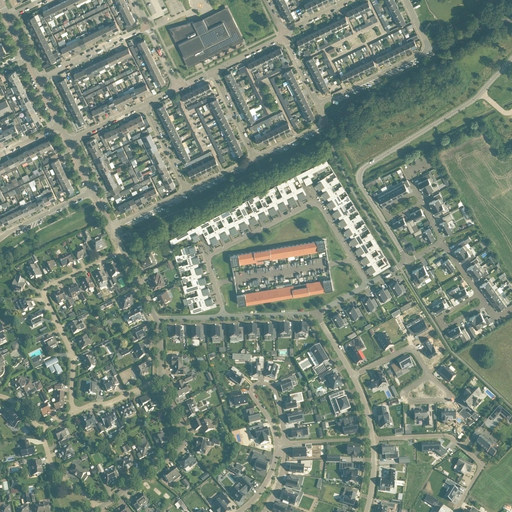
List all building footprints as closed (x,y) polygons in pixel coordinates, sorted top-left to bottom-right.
[(63,10),(69,8),(65,0),(60,3),(63,10)] [(282,10),(288,7),(286,1),(279,4),(282,10)] [(307,11),(313,8),(310,1),(304,4),(307,11)] [(366,10),(371,8),(368,1),(362,4),(366,10)] [(391,10),(398,7),(395,1),(388,5),(391,10)] [(58,13),(63,10),(60,3),(54,6),(58,13)] [(122,13),(130,9),(127,4),(120,7),(122,13)] [(360,13),(366,10),(362,4),(357,6),(360,13)] [(55,15),(58,13),(54,6),(49,8),(54,18),(56,17),(55,15)] [(355,16),(360,13),(357,6),(352,9),(355,16)] [(284,15),(291,12),(288,7),(282,10),(284,15)] [(394,15),(400,12),(398,7),(391,10),(394,15)] [(48,21),(54,18),(49,8),(43,11),(48,21)] [(125,18),(132,15),(130,9),(122,13),(125,18)] [(241,39),(226,9),(203,20),(195,24),(193,21),(187,23),(188,23),(171,28),(175,35),(173,35),(176,42),(178,41),(179,43),(178,43),(189,65),(210,55),(232,44),(241,39)] [(349,18),(355,16),(352,9),(346,12),(349,18)] [(284,15),(287,21),(290,19),(291,20),(290,21),(297,18),(297,17),(294,19),(291,12),(284,15)] [(396,21),(403,17),(400,12),(394,15),(396,21)] [(128,24),(125,25),(127,29),(134,25),(132,22),(135,20),(132,15),(125,18),(127,23),(128,24)] [(369,18),(372,23),(378,21),(375,15),(369,18)] [(30,25),(37,21),(34,16),(27,19),(30,25)] [(349,24),(347,21),(345,16),(340,19),(343,26),(349,24)] [(399,26),(406,23),(403,17),(396,21),(399,26)] [(338,29),(343,26),(340,19),(334,22),(338,29)] [(33,30),(40,27),(37,21),(30,25),(33,30)] [(119,28),(117,24),(116,21),(110,24),(113,31),(119,28)] [(332,32),(338,29),(334,22),(329,24),(332,32)] [(108,34),(113,31),(110,24),(104,26),(108,34)] [(327,34),(332,32),(329,24),(324,27),(327,34)] [(103,36),(108,34),(104,26),(99,29),(103,36)] [(404,35),(410,32),(407,26),(401,29),(401,30),(403,32),(404,35)] [(35,36),(43,32),(40,27),(33,30),(35,36)] [(322,37),(327,34),(324,27),(318,30),(322,37)] [(97,39),(103,36),(99,29),(94,32),(97,39)] [(316,39),(322,37),(318,30),(313,32),(316,39)] [(38,41),(45,37),(43,32),(35,36),(38,41)] [(88,34),(88,35),(87,32),(85,33),(86,36),(83,37),(86,44),(92,42),(88,34)] [(92,42),(97,39),(94,32),(88,34),(92,42)] [(311,42),(316,39),(313,32),(307,35),(311,42)] [(83,37),(82,34),(79,35),(76,37),(76,38),(81,47),(86,44),(83,37)] [(417,46),(414,39),(418,37),(417,34),(407,39),(408,42),(411,49),(417,46)] [(305,44),(311,42),(307,35),(302,38),(305,44)] [(41,46),(48,43),(45,37),(38,41),(41,46)] [(76,50),(81,47),(76,38),(71,40),(76,50)] [(299,48),(305,44),(302,38),(297,40),(298,43),(297,44),(297,43),(296,43),(300,50),(299,48)] [(134,48),(135,51),(140,48),(147,45),(144,39),(137,43),(139,45),(134,48),(132,45),(130,46),(132,49),(134,48)] [(70,52),(76,50),(71,40),(66,43),(70,52)] [(65,55),(70,52),(66,43),(65,42),(60,45),(65,55)] [(406,51),(411,49),(408,42),(403,45),(406,51)] [(48,43),(41,46),(43,52),(50,48),(48,43)] [(143,54),(150,50),(147,45),(140,48),(143,54)] [(401,54),(406,51),(403,45),(397,47),(401,54)] [(126,57),(131,54),(132,54),(128,47),(123,50),(126,57)] [(282,48),(281,48),(280,47),(275,50),(278,57),(284,54),(282,51),(283,50),(282,48)] [(395,57),(401,54),(397,47),(392,50),(395,57)] [(46,57),(53,54),(50,48),(43,52),(46,57)] [(126,57),(123,50),(117,53),(121,59),(122,63),(128,60),(126,57)] [(145,59),(152,56),(150,50),(143,54),(145,59)] [(273,59),(278,57),(275,50),(270,53),(273,59)] [(390,59),(395,57),(392,50),(387,52),(390,59)] [(55,57),(59,55),(57,52),(54,53),(53,54),(46,57),(49,63),(56,59),(55,57)] [(385,62),(390,59),(387,52),(381,55),(385,62)] [(115,62),(121,59),(117,53),(112,55),(115,62)] [(267,62),(273,59),(270,53),(264,55),(267,62)] [(112,55),(106,58),(110,65),(115,62),(112,55)] [(262,65),(267,62),(264,55),(259,58),(262,65)] [(379,65),(385,62),(381,55),(376,58),(379,65)] [(148,64),(155,61),(152,56),(145,59),(148,64)] [(309,65),(316,62),(313,57),(306,60),(309,65)] [(104,67),(110,65),(106,58),(101,60),(104,67)] [(257,67),(262,65),(259,58),(253,61),(257,67)] [(376,66),(374,61),(373,59),(367,62),(371,69),(376,66)] [(99,70),(104,67),(101,60),(96,63),(99,70)] [(151,70),(158,66),(155,61),(148,64),(151,70)] [(251,70),(257,67),(253,61),(248,63),(251,70)] [(311,71),(318,67),(316,62),(309,65),(311,71)] [(365,71),(371,69),(367,62),(362,65),(365,71)] [(94,73),(99,70),(96,63),(90,66),(94,73)] [(247,70),(245,65),(239,68),(240,70),(238,72),(239,74),(242,73),(247,70)] [(360,74),(365,71),(362,65),(357,67),(360,74)] [(95,75),(94,73),(90,66),(85,68),(88,75),(91,74),(92,77),(95,75)] [(153,75),(160,72),(158,66),(151,70),(153,75)] [(314,76),(321,73),(318,67),(311,71),(314,76)] [(355,77),(360,74),(357,67),(351,70),(355,77)] [(84,81),(87,80),(86,77),(88,75),(85,68),(79,71),(83,78),(84,81)] [(234,77),(231,70),(233,69),(226,72),(226,73),(227,72),(227,73),(224,75),(227,80),(234,77)] [(287,77),(294,74),(291,69),(284,72),(287,77)] [(349,79),(355,77),(351,70),(346,72),(349,79)] [(11,80),(18,77),(15,71),(8,74),(11,80)] [(83,78),(79,71),(74,74),(77,81),(83,78)] [(154,81),(156,80),(163,77),(160,72),(153,75),(152,76),(154,81)] [(344,82),(349,79),(346,72),(340,75),(344,82)] [(317,82),(323,78),(321,73),(314,76),(317,82)] [(290,83),(296,79),(294,74),(287,77),(290,83)] [(13,86),(21,82),(18,77),(11,80),(13,86)] [(163,77),(156,80),(159,86),(166,82),(163,77)] [(230,86),(237,82),(234,77),(227,80),(230,86)] [(60,87),(67,84),(65,78),(58,82),(60,87)] [(127,86),(124,80),(123,78),(117,80),(118,83),(122,81),(125,87),(127,86)] [(319,87),(326,84),(323,78),(317,82),(319,87)] [(292,88),(299,85),(296,79),(290,83),(292,88)] [(232,91),(239,88),(243,86),(240,81),(237,82),(230,86),(232,91)] [(16,92),(24,88),(21,82),(13,86),(16,92)] [(210,83),(209,83),(209,82),(203,85),(206,92),(212,89),(210,86),(211,85),(210,83)] [(140,86),(144,93),(149,90),(146,83),(140,86)] [(63,92),(70,89),(67,84),(60,87),(63,92)] [(326,84),(319,87),(322,92),(329,89),(326,84)] [(201,95),(206,92),(203,85),(198,88),(201,95)] [(295,94),(302,90),(299,85),(292,88),(295,94)] [(138,96),(144,93),(140,86),(135,89),(138,96)] [(7,96),(9,95),(8,92),(12,90),(11,87),(6,89),(4,91),(7,96)] [(17,99),(27,94),(24,88),(16,92),(14,93),(17,99)] [(196,97),(201,95),(198,88),(192,90),(196,97)] [(235,96),(242,93),(239,88),(232,91),(235,96)] [(66,98),(73,94),(70,89),(63,92),(66,98)] [(130,92),(129,92),(128,89),(123,92),(124,94),(128,101),(133,98),(130,92)] [(133,98),(138,96),(135,89),(130,92),(133,98)] [(190,100),(196,97),(192,90),(187,93),(190,100)] [(297,99),(304,96),(302,90),(295,94),(297,99)] [(511,90),(503,96),(505,99),(511,94),(511,90)] [(185,102),(190,100),(187,93),(181,96),(185,102)] [(238,102),(244,99),(242,93),(235,96),(238,102)] [(19,104),(30,100),(27,94),(17,99),(19,104)] [(68,103),(75,100),(73,94),(66,98),(68,103)] [(122,104),(128,101),(124,94),(119,97),(122,104)] [(300,104),(307,101),(304,96),(297,99),(300,104)] [(117,106),(122,104),(119,97),(113,99),(117,106)] [(212,107),(219,104),(216,98),(205,104),(208,109),(212,107)] [(113,99),(110,101),(109,99),(107,100),(111,109),(117,106),(113,99)] [(240,107),(247,104),(244,99),(238,102),(240,107)] [(22,110),(32,105),(30,100),(19,104),(22,110)] [(71,109),(78,105),(75,100),(68,103),(71,109)] [(111,109),(107,100),(104,101),(105,103),(103,105),(106,112),(111,109)] [(303,110),(309,106),(307,101),(300,104),(303,110)] [(166,110),(164,104),(160,106),(160,105),(157,106),(158,107),(157,108),(160,113),(166,110)] [(215,113),(222,109),(219,104),(212,107),(215,113)] [(243,113),(250,109),(247,104),(240,107),(243,113)] [(27,115),(35,111),(32,105),(22,110),(25,116),(27,115)] [(74,114),(81,111),(78,105),(71,109),(74,114)] [(101,114),(97,107),(96,105),(90,107),(95,117),(101,114)] [(101,114),(106,112),(103,105),(97,107),(101,114)] [(305,115),(312,112),(309,106),(303,110),(305,115)] [(218,118),(224,115),(222,109),(215,113),(218,118)] [(246,118),(252,115),(250,109),(243,113),(246,118)] [(162,119),(169,115),(166,110),(160,113),(162,119)] [(30,120),(38,117),(35,111),(27,115),(30,120)] [(76,119),(83,116),(81,111),(74,114),(76,119)] [(312,112),(305,115),(308,121),(315,117),(312,112)] [(140,127),(145,126),(149,123),(146,118),(143,120),(141,115),(136,118),(139,124),(140,127)] [(165,124),(172,121),(169,115),(162,119),(165,124)] [(220,123),(227,120),(224,115),(218,118),(220,123)] [(248,124),(255,120),(252,115),(246,118),(248,124)] [(83,116),(76,119),(79,125),(86,122),(83,116)] [(9,127),(12,135),(18,132),(15,125),(16,124),(18,123),(16,117),(13,119),(14,121),(10,124),(9,123),(7,124),(9,127)] [(38,117),(30,120),(21,125),(24,131),(27,129),(26,127),(29,125),(31,128),(41,123),(38,117)] [(134,127),(139,124),(136,118),(131,120),(134,127)] [(129,129),(134,127),(131,120),(125,123),(129,129)] [(223,129),(230,125),(227,120),(220,123),(223,129)] [(168,129),(174,126),(172,121),(165,124),(168,129)] [(291,129),(289,124),(288,122),(282,125),(286,132),(291,129)] [(123,132),(129,129),(125,123),(120,125),(123,132)] [(120,133),(123,132),(120,125),(115,128),(118,135),(120,133)] [(226,134),(232,131),(230,125),(223,129),(226,134)] [(280,134),(286,132),(282,125),(277,127),(280,134)] [(170,135),(177,132),(174,126),(168,129),(170,135)] [(7,138),(12,135),(9,127),(3,130),(7,138)] [(275,137),(280,134),(277,127),(272,130),(275,137)] [(113,137),(118,135),(115,128),(110,130),(113,137)] [(113,137),(110,130),(105,133),(108,140),(111,138),(112,141),(115,140),(113,137)] [(270,139),(275,137),(272,130),(266,133),(270,139)] [(228,139),(235,136),(232,131),(226,134),(228,139)] [(173,140),(180,137),(177,132),(170,135),(173,140)] [(143,143),(153,139),(150,133),(145,135),(143,136),(140,138),(143,143)] [(264,142),(270,139),(266,133),(261,135),(264,142)] [(259,145),(264,142),(261,135),(255,138),(259,145)] [(231,145),(238,142),(235,136),(228,139),(228,140),(226,141),(228,146),(231,145)] [(175,146),(182,142),(180,137),(173,140),(175,146)] [(90,147),(98,143),(97,141),(95,142),(94,138),(87,142),(90,147)] [(148,147),(155,144),(153,139),(143,143),(145,148),(148,147)] [(52,151),(53,153),(55,152),(49,140),(44,142),(47,149),(49,152),(52,151)] [(44,150),(47,149),(44,142),(38,145),(43,154),(45,152),(44,150)] [(178,151),(185,148),(182,142),(175,146),(178,151)] [(233,150),(240,147),(238,142),(231,145),(233,150)] [(97,146),(99,145),(98,143),(90,147),(92,152),(99,149),(97,146)] [(151,152),(158,149),(155,144),(148,147),(151,152)] [(41,155),(43,154),(38,145),(33,147),(37,154),(40,153),(41,155)] [(31,157),(37,154),(33,147),(28,150),(31,157)] [(233,150),(234,151),(236,156),(243,153),(240,147),(233,150)] [(181,156),(188,153),(185,148),(178,151),(181,156)] [(95,157),(101,154),(99,149),(92,152),(95,157)] [(153,157),(160,154),(158,149),(151,152),(153,157)] [(33,161),(31,157),(28,150),(23,152),(27,162),(28,163),(33,161)] [(22,164),(27,162),(23,152),(18,155),(21,162),(22,164)] [(104,159),(107,158),(106,155),(107,154),(106,152),(101,154),(95,157),(97,162),(104,159)] [(184,162),(188,160),(190,159),(188,153),(181,156),(184,162)] [(156,163),(163,159),(160,154),(153,157),(156,163)] [(16,164),(21,162),(18,155),(13,158),(16,164)] [(100,168),(109,163),(110,163),(108,157),(107,158),(104,159),(97,162),(100,168)] [(219,164),(216,160),(215,157),(210,160),(213,167),(219,164)] [(18,168),(16,164),(13,158),(7,160),(12,170),(18,168)] [(54,167),(61,164),(58,159),(52,162),(54,167)] [(158,168),(165,165),(163,159),(156,163),(153,164),(153,165),(150,166),(152,169),(152,171),(158,168)] [(7,173),(12,170),(7,160),(2,163),(7,172),(7,173)] [(208,170),(213,167),(210,160),(204,163),(208,170)] [(311,180),(310,178),(314,176),(314,175),(313,176),(312,173),(322,168),(329,164),(327,160),(296,175),(300,183),(305,180),(307,183),(311,180)] [(102,173),(109,170),(112,168),(109,163),(100,168),(102,173)] [(202,172),(208,170),(204,163),(199,165),(202,172)] [(57,172),(64,169),(61,164),(54,167),(52,168),(55,173),(57,172)] [(161,173),(168,170),(165,165),(158,168),(161,173)] [(197,175),(202,172),(199,165),(193,168),(197,175)] [(191,178),(197,175),(193,168),(188,171),(191,178)] [(39,171),(39,172),(37,169),(32,171),(33,174),(35,177),(40,174),(39,171)] [(59,178),(66,174),(64,169),(57,172),(59,178)] [(105,178),(111,175),(109,170),(102,173),(105,178)] [(163,178),(170,175),(168,170),(161,173),(163,178)] [(107,183),(116,179),(117,179),(114,173),(111,175),(105,178),(107,183)] [(421,181),(418,183),(421,188),(433,182),(430,176),(429,173),(423,176),(420,178),(421,181)] [(59,184),(62,183),(69,180),(66,174),(59,178),(57,179),(59,184)] [(163,185),(173,180),(170,175),(163,178),(161,179),(161,180),(163,185)] [(330,187),(340,181),(336,176),(334,178),(333,178),(333,179),(334,179),(328,183),(324,178),(325,177),(317,182),(318,183),(316,184),(317,185),(316,185),(318,188),(319,188),(319,189),(321,188),(323,191),(330,187)] [(306,194),(302,186),(302,187),(297,189),(293,182),(295,180),(294,177),(287,180),(292,192),(293,191),(296,199),(300,197),(301,199),(306,197),(305,195),(306,194)] [(110,188),(119,184),(116,179),(107,183),(110,188)] [(375,179),(365,184),(367,187),(377,182),(375,179)] [(403,180),(398,183),(403,194),(409,191),(406,187),(410,185),(407,179),(404,181),(403,180)] [(62,189),(71,185),(69,180),(62,183),(63,186),(60,187),(62,189)] [(164,187),(167,186),(168,189),(175,185),(173,180),(163,185),(160,186),(157,188),(160,193),(163,191),(161,188),(164,186),(164,187)] [(296,199),(293,191),(292,192),(287,194),(283,187),(286,185),(284,181),(277,185),(283,196),(287,204),(290,202),(291,204),(296,201),(295,200),(296,199)] [(439,189),(437,185),(433,187),(430,183),(433,182),(421,188),(421,189),(421,188),(424,194),(430,190),(432,193),(439,189)] [(113,194),(123,189),(121,185),(123,184),(122,183),(119,184),(110,188),(113,194)] [(403,194),(398,183),(392,186),(398,197),(403,194)] [(158,194),(155,187),(154,184),(148,187),(153,197),(158,194)] [(60,193),(63,192),(66,190),(67,193),(74,190),(71,185),(62,189),(58,191),(57,192),(56,192),(58,197),(62,196),(60,193)] [(336,196),(345,190),(342,185),(339,187),(339,188),(339,189),(333,192),(330,187),(323,191),(324,193),(322,194),(322,195),(324,198),(324,197),(325,198),(326,197),(328,200),(336,196)] [(287,204),(283,196),(277,199),(273,192),(276,190),(274,186),(267,190),(273,201),(277,209),(280,207),(281,209),(286,206),(285,205),(287,204)] [(398,197),(392,186),(387,189),(393,200),(394,200),(393,199),(398,197)] [(148,199),(153,197),(148,187),(143,189),(143,190),(148,199)] [(53,192),(51,188),(48,190),(48,188),(45,189),(51,201),(56,199),(53,192)] [(46,204),(51,201),(45,189),(43,191),(41,193),(46,204)] [(393,200),(387,189),(382,191),(388,203),(393,200)] [(143,190),(138,193),(143,202),(148,199),(143,190)] [(277,209),(273,201),(267,204),(263,197),(266,195),(264,191),(257,195),(263,206),(267,214),(271,212),(272,214),(276,211),(275,210),(277,209)] [(388,203),(382,191),(377,194),(376,192),(373,194),(377,200),(379,199),(383,206),(388,203)] [(41,206),(46,204),(41,193),(36,196),(37,198),(37,200),(41,206)] [(143,202),(138,193),(133,195),(134,197),(137,204),(143,202)] [(441,203),(438,198),(441,196),(439,193),(434,196),(435,199),(429,203),(432,208),(431,208),(444,202),(441,203)] [(341,205),(351,200),(348,194),(345,196),(345,197),(345,198),(339,202),(336,196),(328,200),(329,202),(328,203),(330,208),(332,206),(334,210),(341,205)] [(132,207),(137,204),(134,197),(133,195),(128,198),(129,200),(132,207)] [(267,214),(263,206),(258,209),(254,202),(257,200),(255,196),(248,200),(254,211),(258,219),(261,217),(262,219),(267,216),(266,215),(267,214)] [(36,209),(41,206),(37,200),(37,198),(31,200),(32,202),(36,209)] [(127,209),(132,207),(129,200),(128,198),(125,199),(125,198),(122,199),(124,202),(127,209)] [(122,199),(119,200),(119,201),(117,202),(120,208),(121,210),(122,212),(127,209),(124,202),(122,199)] [(32,202),(31,200),(26,202),(30,211),(36,209),(32,202)] [(258,219),(254,211),(248,214),(244,206),(247,205),(245,201),(238,205),(239,207),(244,216),(248,224),(251,222),(252,224),(253,223),(253,224),(256,222),(257,221),(256,219),(258,219)] [(25,214),(30,211),(26,202),(21,205),(22,207),(25,214)] [(449,211),(447,207),(444,202),(431,208),(434,214),(441,210),(443,214),(449,211)] [(22,207),(21,205),(20,204),(15,206),(17,210),(20,217),(25,214),(22,207)] [(357,209),(353,204),(351,205),(351,206),(350,206),(351,207),(345,211),(341,205),(334,210),(335,211),(333,212),(334,213),(333,213),(335,216),(336,216),(336,217),(338,216),(340,219),(347,215),(357,209)] [(235,206),(228,210),(229,212),(234,221),(235,221),(238,228),(241,227),(242,229),(247,226),(246,224),(248,224),(244,216),(238,219),(234,211),(237,210),(237,209),(239,207),(238,205),(235,206)] [(15,219),(20,217),(17,210),(15,206),(10,209),(10,210),(12,212),(15,219)] [(414,221),(424,215),(421,208),(410,214),(412,219),(409,221),(412,226),(416,224),(414,221)] [(10,222),(15,219),(12,212),(10,210),(5,212),(6,215),(10,222)] [(238,228),(235,221),(234,221),(228,224),(224,216),(227,215),(226,213),(229,212),(228,210),(219,215),(224,226),(225,226),(228,234),(232,232),(233,234),(234,233),(234,234),(237,232),(237,231),(237,229),(238,228)] [(0,215),(4,224),(10,222),(6,215),(5,212),(0,214),(0,215)] [(353,224),(362,218),(359,213),(356,215),(356,216),(356,217),(350,220),(347,215),(340,219),(341,220),(339,222),(339,223),(341,226),(341,225),(342,226),(343,225),(345,228),(353,224)] [(452,230),(447,221),(453,218),(450,213),(442,218),(444,221),(439,223),(445,234),(452,230)] [(215,221),(218,220),(216,216),(209,220),(215,231),(219,238),(222,237),(223,239),(228,236),(227,234),(228,234),(225,226),(224,226),(219,229),(215,221)] [(396,230),(407,225),(411,233),(413,232),(415,231),(412,226),(409,221),(406,222),(403,218),(393,223),(396,230)] [(205,226),(208,225),(206,221),(199,224),(203,232),(209,243),(212,242),(213,243),(218,241),(217,239),(219,238),(215,231),(209,234),(205,226)] [(358,233),(368,228),(365,222),(362,224),(361,224),(362,225),(362,226),(356,230),(353,224),(345,228),(346,230),(345,231),(347,235),(349,234),(351,238),(358,233)] [(203,232),(199,224),(170,239),(172,245),(179,241),(178,240),(189,235),(190,238),(189,239),(190,239),(193,237),(195,240),(196,240),(199,239),(199,238),(200,238),(198,234),(203,232)] [(435,238),(429,228),(425,230),(423,227),(415,231),(413,232),(415,236),(423,232),(428,242),(435,238)] [(90,241),(92,240),(87,231),(81,234),(83,238),(85,243),(90,241)] [(121,235),(123,240),(131,237),(129,232),(121,235)] [(364,243),(373,237),(370,232),(368,233),(368,234),(367,234),(368,235),(362,239),(358,233),(351,238),(352,239),(350,240),(353,245),(355,244),(357,247),(364,243)] [(101,237),(90,242),(96,252),(100,250),(99,250),(102,248),(103,248),(106,247),(103,241),(101,237)] [(325,240),(317,241),(318,251),(326,250),(326,249),(325,240)] [(460,247),(454,251),(458,256),(457,256),(469,248),(468,248),(465,244),(466,243),(464,240),(458,244),(460,247)] [(317,241),(309,242),(311,252),(318,251),(317,241)] [(370,252),(379,246),(376,241),(373,243),(373,244),(367,248),(364,243),(357,247),(358,248),(356,249),(359,254),(360,253),(362,256),(370,252)] [(309,242),(301,243),(303,253),(311,252),(309,242)] [(303,253),(301,243),(293,245),(295,255),(303,253)] [(194,246),(193,246),(192,244),(183,247),(183,248),(184,247),(186,253),(179,256),(179,254),(175,255),(177,261),(187,258),(195,255),(194,251),(196,251),(194,246)] [(295,255),(293,245),(285,246),(287,256),(295,255)] [(287,256),(285,246),(277,247),(279,257),(287,256)] [(89,256),(86,251),(84,247),(80,249),(75,252),(79,260),(82,259),(82,258),(84,257),(84,258),(89,256)] [(279,257),(277,247),(270,249),(271,259),(279,257)] [(469,248),(457,256),(461,262),(467,257),(469,260),(475,256),(473,253),(472,253),(469,248)] [(271,259),(270,249),(262,250),(264,260),(271,259)] [(264,260),(262,250),(254,251),(256,261),(264,260)] [(375,261),(385,256),(382,250),(379,252),(378,252),(379,253),(379,254),(373,257),(370,252),(362,256),(363,258),(362,259),(362,260),(361,260),(363,263),(364,263),(366,262),(368,266),(375,261)] [(256,261),(254,251),(246,253),(248,263),(256,261)] [(248,263),(246,253),(238,254),(240,264),(248,263)] [(73,262),(70,257),(69,254),(59,259),(63,267),(67,265),(67,266),(73,264),(72,262),(73,262)] [(151,266),(155,264),(157,263),(153,256),(150,257),(149,254),(141,258),(143,261),(142,262),(143,263),(142,263),(144,268),(150,265),(151,266)] [(238,254),(230,255),(232,265),(240,264),(238,254)] [(198,256),(196,257),(195,255),(187,258),(189,264),(183,266),(182,264),(178,266),(180,272),(191,268),(199,265),(197,262),(199,261),(198,256)] [(473,264),(467,269),(471,274),(482,266),(481,266),(478,261),(479,261),(476,258),(471,262),(473,264)] [(442,259),(436,263),(438,266),(442,263),(449,273),(455,268),(448,259),(444,262),(442,259)] [(487,268),(494,263),(491,259),(485,264),(487,268)] [(379,267),(375,261),(368,266),(369,267),(367,268),(370,273),(372,272),(374,275),(390,265),(387,260),(385,261),(384,262),(385,263),(379,267)] [(46,263),(43,264),(45,268),(46,271),(49,275),(52,274),(52,273),(54,272),(54,273),(55,272),(54,271),(58,270),(57,268),(58,267),(57,263),(55,264),(54,262),(47,265),(46,263)] [(42,276),(37,267),(36,264),(30,267),(32,271),(28,273),(31,279),(35,277),(36,279),(42,276)] [(112,278),(116,276),(120,274),(116,265),(108,269),(112,278)] [(201,266),(199,267),(199,265),(191,268),(193,274),(186,277),(185,275),(182,276),(183,282),(185,281),(194,278),(202,276),(201,272),(202,272),(201,266)] [(418,268),(425,280),(425,279),(429,277),(430,278),(433,276),(430,270),(427,271),(423,265),(418,268)] [(482,266),(471,274),(471,273),(475,278),(481,274),(482,277),(483,277),(488,273),(486,270),(485,270),(482,266)] [(418,268),(412,271),(415,276),(416,278),(413,279),(417,285),(420,284),(420,283),(425,280),(418,268)] [(108,282),(105,276),(103,271),(99,273),(100,274),(95,277),(99,285),(102,283),(103,284),(108,282)] [(154,290),(158,287),(164,284),(160,276),(159,276),(157,272),(150,276),(152,280),(151,280),(153,283),(151,284),(154,290)] [(182,279),(181,280),(185,293),(197,289),(205,286),(204,283),(206,282),(204,277),(202,277),(202,276),(194,278),(196,284),(187,287),(185,281),(183,282),(182,279)] [(24,280),(19,279),(16,278),(15,281),(14,281),(12,288),(15,289),(14,292),(21,294),(22,290),(24,290),(26,284),(23,284),(24,280)] [(94,289),(91,282),(89,278),(86,280),(86,281),(82,283),(84,288),(86,292),(89,290),(89,291),(94,289)] [(486,282),(480,286),(483,291),(494,284),(490,279),(488,280),(486,278),(484,280),(486,282)] [(331,279),(323,280),(325,290),(333,289),(331,279)] [(315,281),(317,291),(325,290),(323,280),(315,281)] [(307,283),(309,292),(317,291),(315,281),(307,283)] [(402,290),(403,291),(406,289),(402,283),(399,285),(397,281),(394,283),(394,281),(390,284),(395,294),(402,290)] [(300,284),(301,294),(309,292),(307,283),(300,284)] [(76,284),(68,288),(70,293),(70,294),(69,294),(70,297),(71,296),(72,298),(80,294),(78,289),(76,284)] [(301,294),(300,284),(292,285),(294,295),(301,294)] [(494,284),(483,291),(487,296),(497,288),(495,290),(492,285),(494,284)] [(284,287),(286,297),(294,295),(292,285),(284,287)] [(209,297),(207,293),(209,292),(209,291),(210,291),(209,288),(208,288),(208,287),(206,288),(205,286),(197,289),(199,295),(191,298),(190,296),(186,297),(188,303),(192,302),(201,299),(209,297)] [(497,288),(487,296),(488,296),(491,300),(503,291),(500,286),(497,288)] [(276,288),(278,298),(286,297),(284,287),(276,288)] [(278,298),(276,288),(268,289),(270,299),(278,298)] [(377,291),(376,292),(381,300),(387,297),(388,298),(391,296),(387,288),(384,290),(383,288),(380,290),(379,289),(376,290),(377,291)] [(452,290),(449,292),(452,298),(456,296),(458,300),(469,294),(465,288),(455,294),(452,290)] [(270,299),(268,289),(260,291),(262,301),(270,299)] [(161,305),(166,303),(165,301),(170,298),(167,290),(158,294),(159,297),(158,298),(159,300),(161,305)] [(67,301),(64,296),(62,291),(54,295),(59,304),(67,301)] [(253,292),(254,302),(262,301),(260,291),(253,292)] [(503,291),(491,300),(494,305),(504,298),(506,296),(503,291)] [(245,294),(247,303),(254,302),(253,292),(245,294)] [(237,295),(238,305),(246,303),(245,293),(237,295)] [(133,300),(132,298),(130,294),(119,300),(123,310),(133,305),(131,301),(133,300)] [(213,303),(212,302),(213,302),(212,298),(211,299),(211,298),(209,298),(209,297),(201,299),(203,306),(194,308),(192,302),(188,303),(191,313),(195,312),(212,307),(211,303),(213,303)] [(367,309),(374,306),(374,307),(378,305),(373,297),(370,299),(369,297),(367,298),(366,297),(362,300),(362,301),(367,309)] [(504,298),(494,305),(498,310),(503,306),(505,308),(507,306),(505,304),(507,303),(504,298)] [(443,301),(432,307),(434,310),(436,312),(436,313),(447,307),(444,303),(446,301),(445,299),(442,300),(443,301)] [(19,302),(16,304),(19,309),(21,313),(22,315),(25,313),(25,311),(29,309),(30,311),(34,309),(31,302),(27,304),(24,300),(20,302),(19,302)] [(100,311),(113,305),(111,301),(98,307),(100,311)] [(410,302),(401,306),(403,310),(412,306),(410,302)] [(358,315),(359,316),(362,314),(358,306),(355,308),(354,306),(351,307),(350,306),(346,309),(347,310),(352,318),(358,315)] [(141,315),(140,313),(138,310),(126,315),(129,321),(127,322),(129,326),(133,324),(137,322),(141,320),(139,316),(141,315)] [(28,319),(29,321),(34,319),(35,321),(35,322),(33,323),(30,324),(33,328),(37,326),(39,325),(44,323),(42,318),(43,317),(40,312),(36,314),(31,316),(32,317),(28,319)] [(480,312),(475,315),(482,326),(487,323),(487,324),(493,321),(490,317),(488,318),(487,316),(484,318),(480,312)] [(86,317),(87,316),(86,313),(77,317),(79,321),(86,317)] [(336,325),(343,322),(346,320),(344,317),(341,319),(338,313),(331,317),(336,325)] [(475,315),(469,318),(476,330),(482,327),(482,326),(475,315)] [(405,328),(399,317),(395,319),(402,330),(405,328)] [(406,325),(411,334),(416,331),(417,333),(428,327),(423,318),(420,320),(416,322),(415,320),(411,323),(412,325),(408,327),(406,325)] [(74,323),(69,325),(74,334),(78,332),(81,331),(84,329),(82,325),(80,322),(78,323),(77,322),(74,323)] [(140,328),(132,332),(134,335),(135,338),(136,337),(138,341),(139,340),(139,341),(142,340),(142,339),(146,337),(144,332),(147,331),(146,329),(144,325),(140,328)] [(288,325),(280,325),(281,335),(288,335),(292,335),(292,332),(288,332),(288,325)] [(298,333),(295,333),(295,339),(299,339),(298,334),(306,334),(306,333),(307,333),(307,326),(306,326),(306,325),(298,325),(298,333)] [(256,326),(248,327),(249,336),(256,336),(260,336),(260,333),(256,333),(256,326)] [(269,326),(265,326),(265,337),(272,337),(272,339),(276,339),(276,330),(272,330),(272,327),(269,327),(269,326)] [(450,331),(448,332),(452,338),(453,338),(462,333),(466,339),(467,340),(470,338),(464,328),(461,330),(458,326),(450,331)] [(471,326),(467,328),(473,338),(477,335),(471,326)] [(235,327),(230,327),(231,338),(238,338),(238,339),(242,339),(242,336),(243,336),(243,328),(238,329),(238,328),(235,328),(235,327)] [(172,335),(171,335),(171,338),(172,338),(172,339),(180,338),(180,340),(183,340),(183,331),(180,331),(180,329),(176,329),(176,328),(173,328),(173,329),(172,329),(172,335)] [(197,328),(192,328),(192,339),(200,339),(200,341),(204,341),(204,332),(200,332),(200,329),(197,329),(197,328)] [(212,335),(211,335),(211,338),(212,338),(212,339),(220,339),(220,340),(224,340),(223,331),(220,331),(220,329),(217,329),(217,328),(212,328),(212,335)] [(386,334),(378,339),(385,351),(393,346),(386,334)] [(82,349),(86,347),(89,346),(86,339),(88,339),(86,335),(76,340),(78,343),(79,343),(80,345),(82,349)] [(49,349),(50,350),(51,349),(53,350),(54,348),(57,346),(55,341),(54,342),(53,340),(51,336),(42,340),(44,344),(47,343),(48,345),(47,345),(48,346),(47,348),(49,349)] [(353,348),(348,351),(351,357),(352,356),(354,360),(357,365),(363,361),(358,353),(365,349),(359,338),(350,343),(353,348)] [(428,338),(423,342),(427,349),(424,351),(425,351),(424,352),(426,355),(427,354),(429,358),(438,352),(434,345),(433,345),(428,338)] [(15,351),(22,348),(24,347),(23,344),(22,345),(20,341),(12,345),(15,351)] [(139,359),(143,357),(148,355),(143,345),(135,349),(131,351),(132,354),(135,352),(136,354),(137,354),(139,359)] [(311,352),(319,366),(314,369),(318,375),(327,370),(320,358),(325,356),(319,347),(311,352)] [(87,354),(82,356),(84,360),(82,361),(84,364),(85,364),(88,371),(90,370),(91,373),(94,371),(92,369),(96,367),(96,366),(97,365),(96,363),(95,363),(94,363),(92,358),(93,357),(91,352),(87,354)] [(183,356),(177,356),(172,356),(172,365),(172,366),(175,366),(175,375),(186,375),(186,369),(182,369),(182,366),(183,356)] [(398,363),(391,367),(395,374),(407,367),(412,365),(407,356),(400,360),(397,362),(398,363)] [(57,376),(62,373),(58,366),(57,366),(56,365),(58,363),(57,360),(45,365),(47,369),(49,368),(52,374),(56,372),(57,376)] [(259,366),(253,366),(253,377),(257,377),(259,377),(260,377),(260,375),(260,370),(263,370),(263,360),(259,360),(259,366)] [(135,368),(138,373),(140,377),(148,373),(145,367),(148,366),(146,362),(135,368)] [(269,362),(266,369),(270,370),(269,373),(268,375),(268,377),(269,377),(270,377),(270,378),(274,379),(278,368),(271,366),(272,363),(269,362)] [(118,375),(114,367),(112,363),(107,365),(108,367),(108,368),(109,371),(111,370),(114,377),(118,375)] [(134,367),(119,373),(123,382),(127,380),(126,377),(131,375),(130,373),(135,371),(134,367)] [(408,368),(407,367),(395,374),(397,378),(402,375),(401,372),(408,368)] [(233,372),(229,377),(232,379),(231,380),(236,384),(237,383),(240,385),(243,382),(242,381),(243,381),(244,379),(237,374),(239,372),(233,368),(231,371),(233,372)] [(447,368),(441,375),(450,383),(456,376),(447,368)] [(375,380),(369,383),(372,390),(378,387),(379,388),(386,384),(380,372),(373,376),(375,380)] [(342,385),(339,381),(339,380),(338,379),(337,379),(335,376),(330,378),(327,373),(322,376),(325,382),(328,380),(334,390),(342,385)] [(193,380),(193,379),(196,377),(195,374),(189,377),(184,379),(186,383),(193,380)] [(280,385),(283,393),(288,391),(288,392),(291,390),(293,389),(290,383),(296,381),(294,376),(281,381),(282,384),(280,385)] [(118,384),(115,379),(112,380),(112,381),(111,381),(110,380),(109,381),(107,377),(102,380),(104,383),(103,383),(107,392),(112,390),(115,391),(116,386),(119,384),(118,384)] [(26,393),(30,391),(34,389),(30,381),(26,383),(26,382),(25,382),(24,382),(23,382),(22,382),(21,379),(13,383),(17,390),(20,389),(21,390),(22,390),(23,390),(24,390),(26,393)] [(40,382),(34,385),(37,392),(43,389),(40,382)] [(96,384),(91,384),(91,386),(86,386),(86,387),(85,388),(84,389),(84,390),(85,391),(85,392),(86,392),(86,394),(90,394),(96,395),(96,384)] [(179,398),(182,396),(183,397),(185,395),(185,394),(189,393),(186,386),(184,387),(183,384),(177,387),(177,389),(178,388),(179,390),(176,391),(179,398)] [(466,398),(463,401),(470,408),(473,404),(474,405),(476,403),(477,402),(479,399),(478,398),(481,395),(474,389),(471,392),(469,391),(464,396),(466,398)] [(487,390),(485,392),(492,398),(495,396),(487,390)] [(241,396),(241,393),(241,392),(230,395),(231,401),(234,401),(235,406),(236,408),(240,407),(240,405),(248,404),(246,395),(241,396)] [(64,393),(59,393),(57,393),(57,402),(53,404),(56,410),(63,406),(63,402),(64,402),(64,399),(64,393)] [(338,393),(328,397),(329,398),(329,397),(332,406),(337,404),(341,414),(347,412),(346,411),(350,409),(349,406),(349,405),(348,405),(347,402),(348,402),(346,398),(341,400),(338,393)] [(287,399),(288,402),(285,403),(286,405),(285,405),(286,408),(287,408),(287,410),(297,407),(295,402),(302,401),(301,396),(300,394),(297,394),(297,397),(287,399)] [(149,398),(147,396),(139,400),(142,404),(140,405),(141,407),(144,406),(144,408),(146,412),(149,411),(150,411),(152,411),(152,410),(154,409),(153,408),(157,406),(154,399),(152,400),(152,399),(152,398),(151,398),(150,398),(149,398)] [(189,418),(193,416),(196,415),(193,409),(197,407),(194,400),(186,404),(188,407),(184,409),(186,412),(187,414),(189,418)] [(51,413),(48,408),(46,404),(38,408),(40,413),(41,412),(43,417),(51,413)] [(136,413),(134,409),(132,404),(129,406),(128,405),(125,407),(119,410),(123,419),(129,416),(130,417),(133,415),(133,414),(136,413)] [(500,413),(505,418),(508,414),(499,406),(490,417),(494,420),(500,413)] [(0,408),(0,415),(2,415),(15,428),(21,421),(12,412),(11,414),(7,410),(6,411),(1,411),(0,408)] [(254,413),(255,413),(253,408),(246,410),(247,415),(248,414),(248,416),(250,423),(261,420),(259,414),(255,414),(254,415),(254,413)] [(385,409),(377,411),(379,416),(378,416),(379,423),(380,423),(381,428),(385,427),(387,427),(389,426),(388,421),(387,414),(386,414),(385,409)] [(421,411),(415,412),(415,418),(418,417),(418,421),(423,421),(423,420),(426,420),(426,422),(431,422),(431,425),(431,409),(426,409),(426,411),(423,411),(421,411)] [(442,412),(441,412),(442,421),(442,423),(447,423),(447,421),(450,421),(455,421),(460,425),(464,420),(465,421),(467,419),(469,420),(471,417),(463,409),(459,414),(457,413),(455,413),(455,411),(449,411),(449,412),(447,412),(447,411),(446,411),(446,410),(443,410),(443,411),(442,411),(442,412)] [(475,412),(471,417),(476,421),(480,417),(475,412)] [(116,420),(115,417),(113,413),(101,418),(106,429),(112,426),(110,423),(116,420)] [(299,414),(287,416),(289,423),(290,422),(290,424),(301,422),(299,414)] [(97,424),(95,420),(93,416),(86,419),(86,418),(81,421),(82,425),(84,430),(85,430),(86,432),(87,432),(91,430),(92,429),(90,427),(91,427),(91,426),(97,424)] [(341,424),(338,424),(339,429),(343,428),(345,435),(357,433),(356,425),(352,425),(350,426),(349,418),(340,419),(341,424)] [(204,434),(208,432),(214,429),(213,425),(212,426),(209,420),(202,424),(200,419),(192,423),(196,430),(201,428),(204,434)] [(298,430),(291,431),(293,438),(306,436),(304,428),(302,429),(302,426),(297,427),(298,430)] [(258,427),(249,429),(250,433),(253,433),(254,436),(256,436),(257,440),(259,439),(261,445),(268,443),(267,437),(268,437),(267,433),(268,433),(267,428),(264,429),(259,430),(258,427)] [(56,433),(55,433),(58,441),(60,440),(61,443),(65,440),(67,440),(65,437),(67,436),(66,433),(64,429),(59,431),(58,430),(55,432),(56,433)] [(483,436),(482,437),(477,432),(472,438),(477,442),(476,443),(487,453),(488,452),(493,456),(493,457),(498,451),(493,447),(494,446),(493,445),(492,445),(484,438),(485,438),(483,436)] [(153,438),(156,444),(158,448),(162,446),(162,445),(168,442),(164,434),(158,437),(157,436),(153,438)] [(154,453),(152,448),(151,448),(150,448),(145,438),(140,441),(142,444),(141,447),(138,448),(140,452),(139,454),(137,455),(140,460),(147,456),(149,455),(154,453)] [(208,442),(204,441),(199,440),(199,441),(198,441),(196,450),(197,450),(196,453),(204,455),(206,446),(210,447),(211,443),(207,442),(208,442)] [(33,446),(29,447),(28,445),(29,445),(28,442),(22,443),(23,449),(20,449),(21,450),(18,451),(19,457),(22,456),(22,457),(35,455),(33,446)] [(440,444),(422,444),(422,452),(435,452),(441,457),(447,453),(440,446),(440,444)] [(66,460),(70,458),(75,455),(70,445),(59,450),(61,454),(60,454),(61,457),(64,456),(66,460)] [(305,448),(293,449),(293,458),(306,457),(306,450),(312,450),(311,445),(305,445),(305,448)] [(359,455),(359,447),(357,447),(357,446),(350,446),(350,447),(348,447),(348,455),(352,455),(352,457),(356,457),(356,455),(359,455)] [(384,446),(381,446),(382,451),(382,455),(386,455),(386,459),(398,459),(397,452),(393,453),(393,447),(388,447),(385,447),(384,447),(384,446)] [(254,452),(253,456),(258,458),(257,460),(258,460),(256,467),(257,468),(256,470),(261,472),(262,470),(265,471),(268,465),(267,465),(268,463),(264,462),(266,457),(254,452)] [(196,461),(193,458),(190,454),(178,463),(181,466),(180,468),(182,468),(184,470),(189,467),(192,467),(193,464),(196,461)] [(135,465),(133,460),(131,456),(124,459),(123,458),(121,457),(119,458),(119,459),(120,461),(118,462),(123,471),(126,469),(127,470),(129,468),(135,465)] [(461,460),(458,466),(460,467),(458,472),(464,475),(466,471),(470,473),(473,467),(461,460)] [(33,476),(38,475),(43,474),(41,461),(31,463),(33,476)] [(291,464),(290,472),(303,474),(304,468),(310,468),(311,461),(301,462),(301,465),(291,464)] [(340,464),(340,468),(342,468),(342,471),(346,471),(346,483),(356,483),(356,478),(357,478),(357,475),(358,475),(359,472),(357,472),(358,471),(348,471),(348,464),(340,464)] [(88,477),(85,474),(86,473),(75,465),(70,471),(74,475),(76,476),(81,480),(82,479),(85,481),(88,477)] [(115,468),(105,474),(100,465),(95,467),(95,468),(97,472),(98,474),(101,472),(108,485),(120,478),(115,468)] [(180,475),(176,471),(173,467),(169,469),(166,471),(167,472),(163,475),(169,484),(180,475)] [(381,479),(380,487),(386,488),(385,491),(390,492),(390,489),(394,489),(395,480),(394,480),(395,472),(388,471),(387,479),(381,479)] [(286,481),(285,485),(286,485),(286,486),(293,488),(292,488),(296,489),(297,489),(298,485),(301,486),(303,478),(295,477),(294,480),(288,478),(287,482),(286,481)] [(190,485),(185,479),(182,482),(187,488),(190,485)] [(234,493),(232,494),(239,502),(246,496),(244,494),(247,491),(248,493),(253,488),(245,479),(242,482),(240,484),(243,487),(240,490),(238,488),(234,493)] [(450,487),(444,498),(452,502),(454,498),(455,498),(454,498),(455,496),(456,496),(455,496),(458,491),(453,488),(455,484),(451,482),(451,483),(447,481),(445,483),(450,487)] [(345,499),(343,504),(353,507),(355,501),(354,501),(356,496),(350,494),(352,490),(345,489),(344,493),(347,493),(345,498),(345,499)] [(281,494),(280,499),(294,505),(299,494),(296,493),(291,492),(290,494),(284,492),(283,495),(281,494)] [(214,505),(214,506),(217,510),(216,511),(217,511),(228,511),(229,511),(226,507),(231,503),(223,493),(219,497),(221,500),(214,505)] [(31,504),(29,495),(29,494),(23,495),(23,496),(22,496),(23,499),(24,499),(25,504),(23,505),(23,507),(16,508),(17,511),(29,511),(28,504),(31,504)] [(137,511),(149,502),(143,494),(140,496),(139,495),(134,500),(135,501),(132,504),(137,511)] [(431,497),(428,503),(434,507),(438,501),(431,497)] [(181,500),(178,503),(184,511),(187,508),(181,500)] [(49,511),(50,510),(50,507),(49,507),(48,503),(42,504),(41,504),(34,505),(35,511),(49,511)] [(379,506),(377,511),(386,511),(387,508),(394,509),(395,505),(381,503),(381,507),(379,506)]
